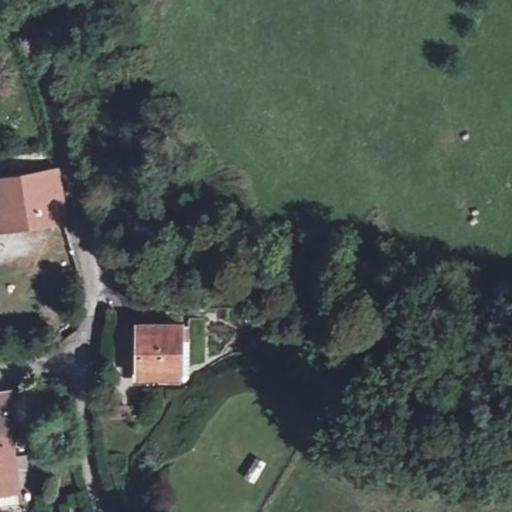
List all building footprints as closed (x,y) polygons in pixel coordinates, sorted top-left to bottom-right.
[(57,168),(0,176),(0,227),(65,219),(57,168)] [(138,325),(138,378),(180,378),(181,326),(138,325)] [(181,326),(180,378),(188,378),(189,326),(181,326)] [(10,392),(0,392),(0,429),(13,429),(13,427),(12,427),(10,392)] [(112,406),(112,418),(126,419),(126,406),(112,406)] [(13,429),(0,429),(0,506),(21,505),(17,490),(12,456),(13,453),(13,429)] [(255,457),(244,477),(255,483),(266,463),(255,457)]
